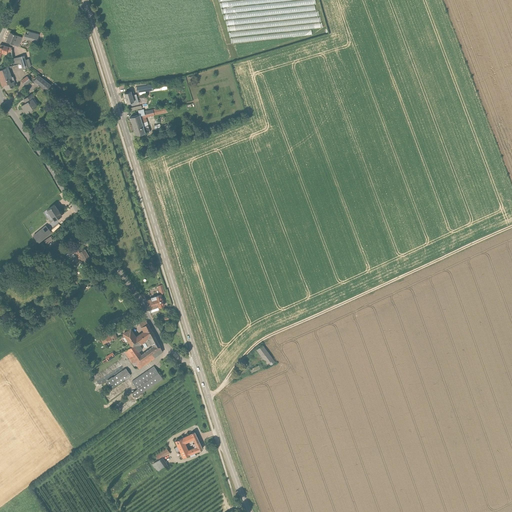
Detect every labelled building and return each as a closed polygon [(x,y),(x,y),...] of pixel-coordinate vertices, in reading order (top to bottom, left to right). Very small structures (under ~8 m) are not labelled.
[(20,37),(10,32),(6,41),(13,44),(16,45),(20,37)] [(6,54),(11,54),(11,49),(11,48),(4,46),(0,44),(0,56),(2,52),(6,54)] [(29,61),(21,63),(23,69),(30,67),(29,61)] [(11,66),(7,66),(0,69),(0,79),(2,86),(4,85),(6,89),(15,86),(13,82),(15,81),(13,76),(11,77),(8,69),(12,68),(11,66)] [(46,91),(51,85),(38,75),(34,81),(46,91)] [(27,76),(21,81),(25,85),(31,80),(27,76)] [(127,102),(127,103),(135,101),(135,100),(134,95),(132,95),(131,91),(124,93),(126,100),(126,101),(126,102),(127,102)] [(36,106),(31,99),(34,97),(31,94),(24,99),(25,99),(27,102),(21,105),(27,113),(29,111),(30,113),(32,111),(31,110),(36,106)] [(130,117),(135,136),(150,132),(145,117),(167,112),(166,107),(139,113),(139,115),(130,117)] [(58,210),(54,205),(47,210),(54,220),(62,215),(61,214),(61,213),(58,209),(58,210)] [(45,225),(35,233),(41,241),(51,233),(45,225)] [(80,252),(75,244),(70,247),(79,262),(83,259),(85,262),(90,259),(84,250),(80,252)] [(161,295),(151,298),(153,303),(157,302),(159,307),(164,305),(161,295)] [(153,303),(151,298),(145,300),(149,310),(159,307),(157,302),(153,303)] [(140,327),(143,332),(136,337),(139,342),(140,344),(144,342),(147,340),(146,338),(149,336),(150,338),(154,336),(150,328),(146,320),(139,324),(141,327),(140,327)] [(136,337),(131,329),(123,333),(132,346),(139,342),(136,337)] [(108,333),(102,336),(100,336),(103,344),(106,343),(111,341),(108,333)] [(146,348),(148,346),(151,344),(152,346),(157,342),(154,336),(150,338),(149,336),(146,338),(147,340),(144,342),(145,342),(143,344),(146,348)] [(140,344),(139,342),(128,349),(125,351),(134,366),(136,365),(139,369),(151,360),(163,352),(157,342),(152,346),(152,347),(141,355),(139,352),(143,349),(140,345),(143,344),(145,342),(144,342),(140,344)] [(275,362),(273,360),(262,345),(257,349),(267,364),(269,363),(271,365),(275,362)] [(106,356),(109,360),(116,356),(113,351),(106,356)] [(135,398),(163,379),(154,366),(132,381),(137,389),(132,393),(135,398)] [(118,384),(131,375),(126,368),(113,378),(112,377),(106,381),(111,389),(118,384)] [(193,441),(198,439),(195,432),(184,437),(184,438),(175,441),(182,457),(190,454),(189,449),(188,450),(185,443),(193,440),(193,441)] [(194,447),(189,449),(190,454),(198,451),(202,449),(198,439),(193,441),(194,443),(193,444),(194,447)] [(158,474),(168,467),(162,457),(169,452),(167,448),(156,455),(159,459),(152,464),(158,474)]
